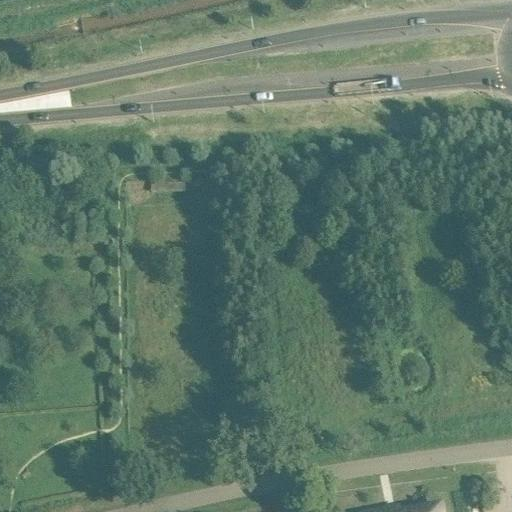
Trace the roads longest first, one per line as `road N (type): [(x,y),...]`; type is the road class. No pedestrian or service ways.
road 1 (primary): [(511,12),(364,24),(0,96)]
road 2 (primary): [(0,120),(511,71)]
road 3 (residential): [(141,511),(292,479),(511,447)]
